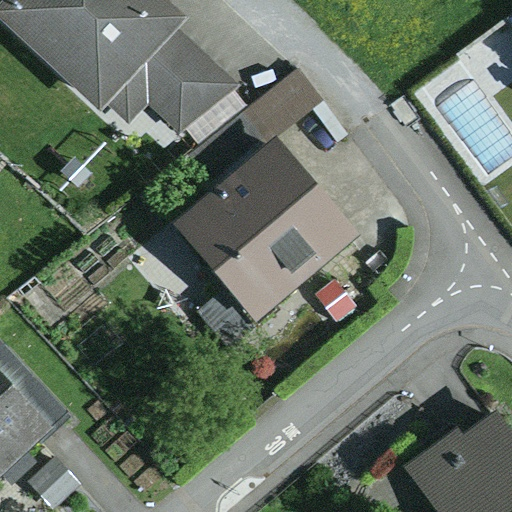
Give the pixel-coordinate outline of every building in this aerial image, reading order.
[(187,14),(171,0),(1,0),(0,2),(0,13),(97,105),(106,101),(131,120),(148,102),(182,132),(186,128),(234,89),(241,83),(178,25),(187,14)] [(323,100),(297,67),(189,152),(214,184),(279,134),(323,100)] [(246,104),(234,89),(186,128),(198,143),(246,104)] [(214,184),(172,220),(227,285),(256,319),(360,230),(279,134),(214,184)] [(334,279),(315,295),(336,322),(356,306),(334,279)] [(256,319),(227,285),(197,311),(226,344),(256,319)] [(0,338),(0,365),(55,421),(40,436),(44,440),(73,411),(0,338)] [(0,475),(40,436),(55,421),(0,365),(0,475)] [(458,423),(400,465),(431,507),(424,511),(511,511),(511,425),(498,407),(464,432),(458,423)] [(53,454),(27,479),(55,509),(81,484),(53,454)]
